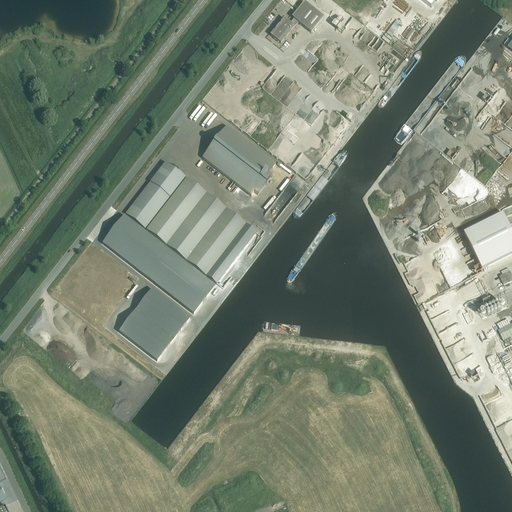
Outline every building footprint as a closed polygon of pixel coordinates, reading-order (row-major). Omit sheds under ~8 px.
[(348,38),(304,2),(291,17),(294,19),(290,23),(284,18),(280,23),(281,23),(279,25),(275,29),(274,31),(273,31),(270,35),(280,44),(298,23),(335,54),(348,38)] [(311,52),(302,66),(305,72),(326,87),(328,87),(330,84),(333,82),(334,77),(335,75),(336,70),(331,66),(332,64),(327,63),(329,60),(328,57),(321,53),(320,53),(318,54),(315,53),(313,55),(311,54),(311,52)] [(379,98),(381,98),(394,82),(394,75),(395,75),(395,69),(389,68),(389,66),(380,66),(376,70),(381,75),(378,75),(378,81),(373,81),(373,75),(368,75),(366,73),(363,77),(366,79),(364,81),(364,83),(369,88),(370,86),(370,90),(374,93),(374,91),(377,92),(378,93),(377,94),(379,95),(379,98)] [(268,84),(263,92),(284,107),(285,107),(288,103),(288,101),(289,100),(289,95),(286,94),(282,94),(278,91),(273,88),(275,85),(281,85),(281,84),(282,81),(280,80),(282,77),(285,77),(285,78),(287,76),(281,73),(277,73),(275,75),(275,80),(272,80),(271,84),(268,84)] [(205,128),(214,118),(203,107),(193,117),(205,128)] [(275,165),(227,127),(203,159),(251,196),(254,192),(258,195),(272,178),(268,174),(275,165)] [(329,159),(335,157),(345,144),(345,143),(346,140),(345,141),(342,138),(341,136),(339,139),(337,139),(336,136),(335,137),(331,138),(328,143),(332,146),(328,152),(329,159)] [(509,144),(495,163),(501,167),(511,153),(511,143),(511,145),(509,144)] [(301,156),(300,163),(304,163),(304,165),(309,166),(308,168),(312,168),(312,164),(312,152),(309,152),(309,156),(301,156)] [(159,171),(125,215),(145,230),(185,178),(178,173),(179,172),(172,168),(168,165),(165,163),(159,171)] [(246,225),(186,179),(146,231),(206,277),(246,225)] [(511,255),(511,231),(503,214),(464,234),(482,270),(511,255)] [(193,315),(215,287),(124,216),(102,244),(193,315)] [(451,289),(464,283),(453,259),(439,266),(451,289)] [(428,284),(424,276),(412,281),(410,277),(417,275),(416,271),(406,275),(411,288),(415,287),(415,289),(428,284)] [(511,275),(511,272),(500,277),(504,285),(511,281),(511,275)] [(473,295),(473,301),(476,300),(486,297),(481,283),(455,293),(456,296),(459,296),(460,296),(469,293),(468,293),(468,290),(471,290),(473,295)] [(414,297),(416,306),(430,302),(429,297),(430,296),(428,289),(424,290),(425,292),(422,293),(421,289),(417,290),(419,296),(414,297)] [(152,290),(119,333),(156,363),(190,319),(152,290)] [(511,324),(498,331),(503,341),(511,336),(511,324)]
